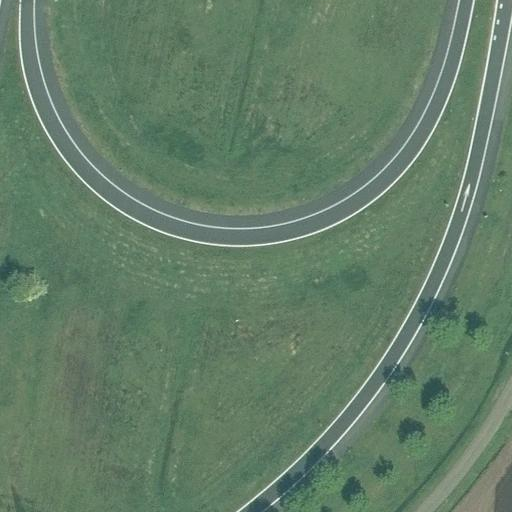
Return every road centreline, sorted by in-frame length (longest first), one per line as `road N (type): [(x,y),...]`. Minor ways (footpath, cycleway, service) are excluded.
road 1 (motorway): [(465,0),(429,118),(386,178),(318,224),(230,238),(141,216),(76,165),(35,87),(26,0)]
road 2 (motorway): [(256,511),(334,441),(409,339),(452,250),(479,156),(504,0)]
road 3 (unclassified): [(423,511),(490,431),(511,388)]
